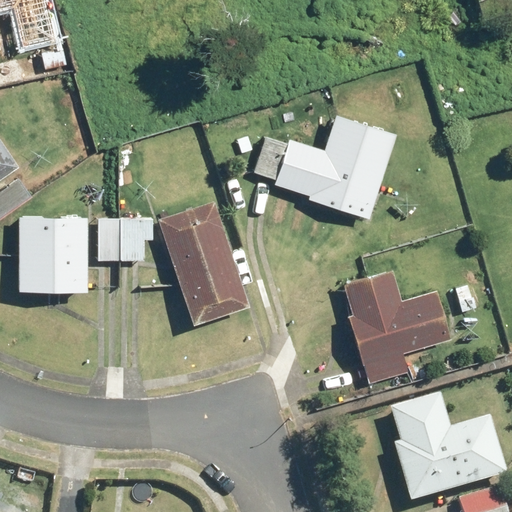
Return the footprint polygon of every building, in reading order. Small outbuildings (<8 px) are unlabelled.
[(52,50),(10,61),(14,79),(56,69),(52,50)] [(332,111),(318,150),(281,139),(266,190),(360,218),(391,132),(332,111)] [(0,177),(14,169),(0,147),(0,177)] [(18,180),(0,192),(0,218),(31,197),(18,180)] [(190,326),(244,307),(209,205),(155,223),(190,326)] [(18,218),(16,291),(78,293),(80,220),(18,218)] [(98,261),(140,260),(139,221),(97,222),(98,261)] [(339,282),(349,318),(343,320),(356,364),(361,363),(366,381),(402,371),(397,352),(444,339),(431,295),(396,305),(387,269),(339,282)] [(388,446),(405,504),(501,476),(484,418),(443,430),(433,396),(386,410),(396,444),(388,446)] [(508,511),(500,484),(452,498),(456,511),(508,511)]
